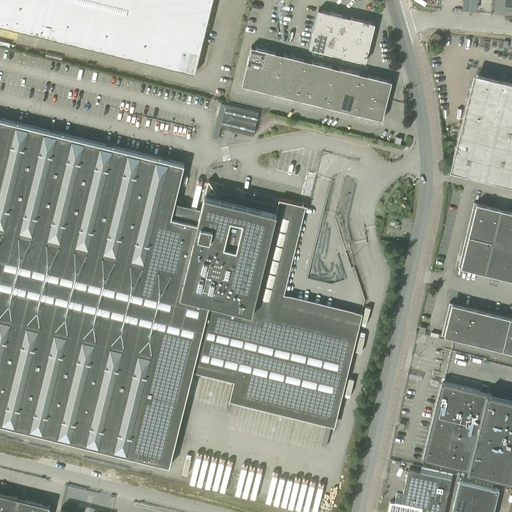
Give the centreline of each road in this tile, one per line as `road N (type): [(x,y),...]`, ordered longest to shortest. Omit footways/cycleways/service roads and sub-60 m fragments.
road 1 (unclassified): [(391,0),(416,88),(427,175),(358,511)]
road 2 (unclassified): [(207,511),(0,460)]
road 3 (unknown): [(341,147),(297,281),(309,295),(350,306)]
